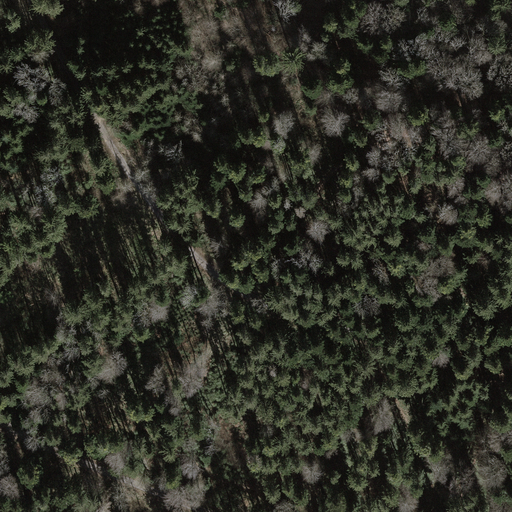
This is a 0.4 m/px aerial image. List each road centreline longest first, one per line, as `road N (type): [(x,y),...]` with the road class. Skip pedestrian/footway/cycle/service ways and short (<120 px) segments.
road 1 (track): [(27,0),(113,150),(213,276),(269,306),(395,346),(446,360),(511,362)]
road 2 (track): [(0,421),(209,511)]
road 3 (track): [(511,347),(495,316),(443,269),(446,215),(478,167)]
road 4 (track): [(443,269),(353,207),(354,169),(365,152),(400,137)]
